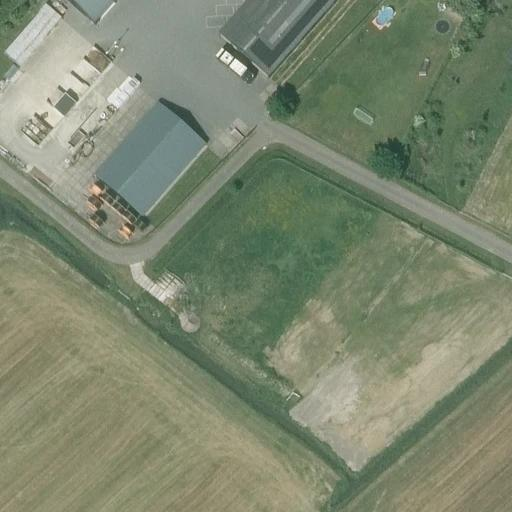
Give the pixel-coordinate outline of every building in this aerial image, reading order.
[(62,0),(95,28),(119,0),(62,0)] [(253,0),(220,39),(268,81),(339,0),(253,0)] [(18,67),(65,20),(50,5),(3,51),(18,67)] [(63,98),(53,110),(64,119),(74,107),(63,98)] [(141,218),(205,146),(160,107),(96,179),(141,218)]
